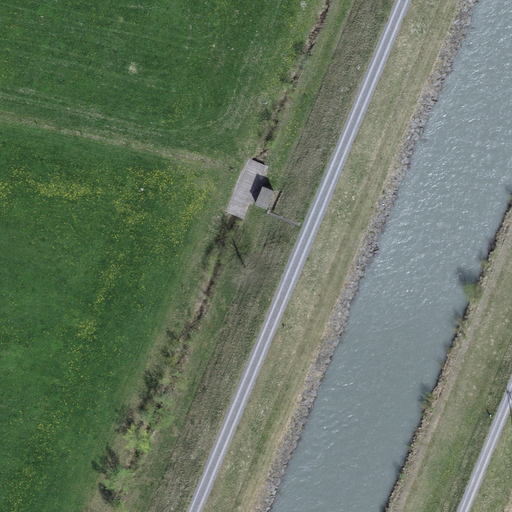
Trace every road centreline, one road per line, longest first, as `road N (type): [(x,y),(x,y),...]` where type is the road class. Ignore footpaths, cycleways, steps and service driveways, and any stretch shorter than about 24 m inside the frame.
road 1 (track): [(404,0),(194,511)]
road 2 (track): [(463,511),(511,393)]
